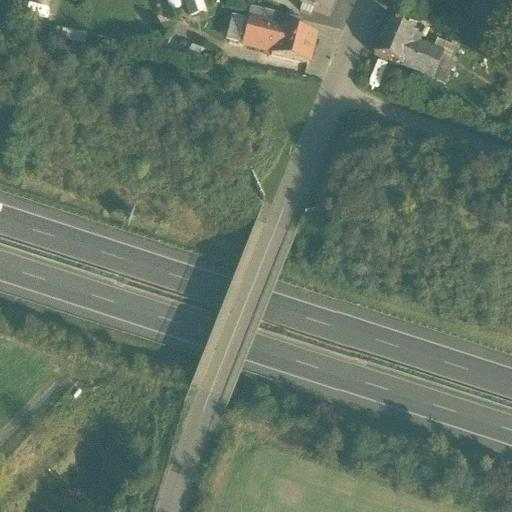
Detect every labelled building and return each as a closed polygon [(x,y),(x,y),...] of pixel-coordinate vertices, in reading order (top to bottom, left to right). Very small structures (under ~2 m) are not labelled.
[(187,2),(191,15),(203,11),(200,0),(184,0),(184,1),(187,2)] [(302,0),(299,7),(328,20),(336,0),(302,0)] [(428,0),(399,0),(424,10),(428,0)] [(205,16),(203,11),(191,15),(192,19),(205,16)] [(250,11),(248,19),(263,22),(265,14),(250,11)] [(263,22),(262,27),(278,31),(278,30),(297,35),(300,23),(265,14),(263,22)] [(242,49),(243,47),(249,24),(235,21),(232,22),(227,40),(229,45),(242,49)] [(435,88),(454,46),(440,39),(402,21),(382,64),(399,72),(410,77),(408,81),(427,90),(429,85),(435,88)] [(243,47),(271,54),(278,31),(262,27),(249,23),(249,24),(243,47)] [(445,28),(440,39),(454,46),(462,49),(467,38),(445,28)] [(278,30),(278,31),(271,54),(271,58),(307,67),(314,39),(297,35),(278,30)] [(171,39),(162,58),(199,64),(203,52),(171,39)] [(390,90),(399,72),(382,64),(377,62),(369,80),(390,90)]
